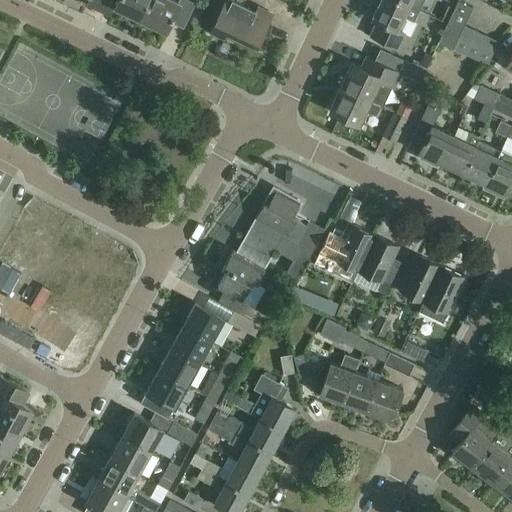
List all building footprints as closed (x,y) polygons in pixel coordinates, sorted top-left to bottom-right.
[(114,8),(140,20),(149,0),(117,0),(114,7),(114,8)] [(185,0),(178,0),(178,1),(175,0),(149,0),(140,20),(165,32),(170,21),(183,27),(194,4),(185,0)] [(229,0),(226,0),(211,33),(222,39),(224,35),(225,35),(226,33),(255,47),(269,19),(229,0)] [(376,21),(369,35),(397,47),(404,33),(397,30),(403,16),(414,21),(419,10),(408,5),(396,0),(379,0),(371,18),(376,21)] [(396,0),(408,5),(419,10),(423,0),(396,0)] [(473,6),(460,0),(458,0),(439,42),(453,48),(464,25),(473,6)] [(464,25),(453,48),(465,53),(475,31),(464,25)] [(475,31),(465,53),(476,59),(487,36),(475,31)] [(498,41),(487,36),(476,59),(488,64),(498,41)] [(361,67),(350,62),(339,86),(379,105),(381,105),(390,85),(392,86),(399,72),(397,71),(366,57),(361,67)] [(403,59),(397,71),(399,72),(420,82),(425,70),(403,59)] [(379,105),(339,86),(328,109),(359,124),(365,111),(374,115),(379,105)] [(507,115),(511,104),(511,99),(499,93),(492,108),(507,115)] [(418,152),(420,153),(418,158),(429,163),(431,158),(440,163),(454,135),(432,125),(440,110),(428,104),(411,139),(422,145),(418,152)] [(485,122),(490,112),(492,108),(483,104),(477,118),(485,122)] [(406,116),(393,110),(382,134),(395,140),(406,116)] [(505,137),(510,125),(500,121),(495,132),(505,137)] [(479,136),(469,131),(465,140),(454,135),(440,163),(462,173),(475,145),(478,139),(479,136)] [(478,139),(475,145),(462,173),(483,183),(500,150),(478,139)] [(511,153),(500,148),(500,150),(483,183),(506,194),(511,180),(511,153)] [(258,223),(281,237),(282,236),(286,239),(296,244),(306,226),(296,220),(292,218),(300,202),(276,189),(271,198),(267,196),(253,221),(258,223)] [(458,238),(477,246),(484,231),(466,222),(458,238)] [(242,298),(252,279),(257,282),(264,268),(281,237),(258,223),(252,234),(248,231),(236,253),(232,250),(224,265),(225,273),(217,286),(225,290),(219,301),(233,309),(233,310),(238,312),(245,300),(242,298)] [(352,223),(344,238),(332,232),(318,262),(332,269),(331,272),(354,283),(360,272),(358,271),(375,234),(352,223)] [(399,245),(375,234),(358,271),(360,272),(381,282),(382,280),(391,284),(397,272),(388,268),(399,245)] [(84,271),(89,260),(51,241),(21,301),(59,320),(66,306),(96,322),(114,286),(84,271)] [(309,256),(298,250),(286,273),(296,279),(309,256)] [(397,272),(391,284),(401,289),(400,291),(423,302),(440,265),(417,254),(407,277),(397,272)] [(440,265),(423,302),(446,313),(464,277),(440,265)] [(295,286),(290,297),(310,305),(314,294),(295,286)] [(269,313),(245,300),(238,312),(262,326),(269,313)] [(182,325),(212,341),(224,318),(195,302),(182,325)] [(227,320),(252,334),(258,323),(238,312),(233,310),(227,320)] [(361,311),(356,323),(367,328),(373,317),(361,311)] [(373,330),(383,335),(388,326),(377,320),(373,330)] [(170,347),(199,363),(212,341),(182,325),(170,347)] [(354,347),(359,337),(344,329),(339,340),(354,347)] [(429,349),(406,339),(401,349),(424,360),(429,349)] [(377,359),(382,348),(367,341),(362,351),(377,359)] [(157,369),(187,385),(199,363),(170,347),(157,369)] [(230,350),(218,373),(228,378),(240,355),(230,350)] [(390,352),(385,362),(384,364),(409,376),(414,364),(390,352)] [(344,353),(340,365),(331,362),(319,394),(321,395),(323,397),(330,400),(333,399),(343,403),(355,371),(359,358),(344,353)] [(290,354),(280,356),(283,374),(293,372),(290,354)] [(294,357),(299,377),(309,374),(304,354),(294,357)] [(139,402),(154,410),(169,418),(187,385),(157,369),(139,402)] [(343,403),(367,411),(379,380),(378,379),(380,374),(368,370),(366,375),(355,371),(343,403)] [(206,395),(216,400),(228,378),(218,373),(206,395)] [(255,404),(250,413),(259,418),(283,431),(295,409),(280,401),(287,387),(262,374),(254,388),(262,392),(255,404)] [(33,411),(22,405),(29,393),(0,376),(0,421),(21,433),(33,411)] [(403,388),(379,380),(367,411),(392,420),(403,388)] [(227,389),(222,397),(223,398),(235,405),(240,396),(228,390),(227,389)] [(194,418),(203,423),(216,400),(206,395),(194,418)] [(235,405),(250,413),(255,404),(240,395),(240,396),(235,405)] [(492,440),(500,430),(480,415),(478,417),(468,409),(449,434),(459,442),(452,451),(472,467),(492,440)] [(122,434),(151,450),(163,429),(191,445),(198,433),(169,418),(154,410),(149,420),(134,412),(122,434)] [(229,417),(217,410),(212,420),(239,434),(272,452),(283,431),(259,418),(253,429),(242,424),(243,422),(230,415),(229,417)] [(212,420),(207,428),(232,442),(234,443),(239,434),(212,420)] [(21,433),(0,421),(0,449),(9,454),(10,454),(13,454),(17,447),(15,444),(21,433)] [(110,456),(139,472),(151,450),(122,434),(110,456)] [(232,442),(231,444),(242,450),(237,460),(260,473),(272,452),(239,434),(234,443),(232,442)] [(511,456),(511,454),(492,440),(472,467),(492,482),(511,456)] [(0,470),(9,454),(0,449),(0,470)] [(201,468),(217,476),(222,468),(195,453),(190,462),(201,468)] [(98,478),(127,494),(126,495),(145,506),(155,511),(160,501),(140,491),(139,487),(133,483),(139,472),(110,456),(98,478)] [(511,456),(492,482),(511,497),(511,496),(511,456)] [(237,460),(225,481),(249,494),(260,473),(237,460)] [(168,490),(180,467),(170,462),(158,484),(168,490)] [(217,476),(201,468),(197,477),(212,486),(217,476)] [(103,511),(117,511),(126,495),(127,494),(98,478),(85,501),(103,511)] [(238,511),(249,494),(225,481),(213,503),(230,511),(238,511)] [(188,490),(183,499),(200,508),(205,499),(188,490)] [(194,511),(171,499),(166,508),(173,511),(194,511)]
